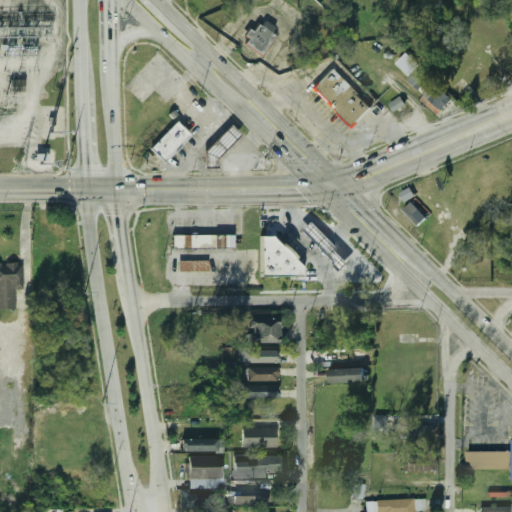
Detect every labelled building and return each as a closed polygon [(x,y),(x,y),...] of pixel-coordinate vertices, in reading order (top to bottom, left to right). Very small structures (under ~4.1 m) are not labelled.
[(260,27),(265,21),(275,28),(270,34),(260,27)] [(244,45),(249,38),(244,34),(248,29),(253,32),(258,25),(260,27),(270,34),(273,36),(260,54),(244,45)] [(482,85),(493,70),(483,63),(472,78),(482,85)] [(312,88),(330,69),(371,109),(352,127),(312,88)] [(21,81),(10,81),(10,91),(21,91),(21,81)] [(450,98),(438,87),(426,99),(439,111),(450,98)] [(388,104),(400,96),(406,104),(394,112),(388,104)] [(162,163),(148,149),(175,122),(189,136),(162,163)] [(203,153),(229,126),(239,135),(216,158),(217,168),(203,169),(203,153)] [(402,211),(416,226),(425,218),(411,202),(402,211)] [(301,231),(309,223),(349,264),(341,271),(301,231)] [(232,248),(232,235),(171,235),(171,247),(232,248)] [(301,266),(301,276),(261,276),(261,236),(271,236),(301,266)] [(177,271),(207,271),(207,261),(177,261),(177,271)] [(13,290),(21,290),(21,263),(0,263),(0,309),(13,309),(13,290)] [(278,343),(278,319),(246,319),(246,343),(278,343)] [(369,361),(368,348),(322,350),(322,363),(369,361)] [(241,350),(241,363),(276,363),(276,350),(241,350)] [(245,382),(276,382),(276,368),(245,368),(245,382)] [(364,369),(328,369),(328,383),(364,383),(364,369)] [(242,386),(242,399),(276,399),(276,386),(242,386)] [(275,428),(240,428),(240,448),(275,448),(275,428)] [(221,452),(221,440),(180,440),(180,452),(221,452)] [(511,452),(466,452),(466,470),(511,470),(511,452)] [(282,455),(232,455),(232,478),(282,477),(282,455)] [(435,455),(403,455),(403,472),(435,472),(435,455)] [(218,457),(188,457),(188,489),(218,489),(218,457)] [(363,498),(364,484),(353,483),(351,496),(363,498)] [(199,511),(199,494),(179,494),(179,511),(199,511)] [(258,496),(234,496),(234,505),(258,504),(258,496)] [(413,511),(413,499),(373,501),(373,511),(413,511)]
